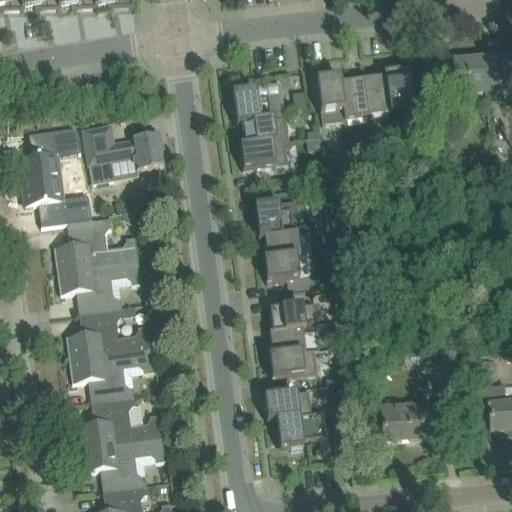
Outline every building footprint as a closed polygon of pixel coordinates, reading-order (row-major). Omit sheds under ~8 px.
[(0,0),(0,15),(23,15),(20,0),(0,0)] [(56,0),(20,0),(23,15),(24,15),(23,12),(25,12),(34,11),(35,13),(35,15),(60,14),(56,0)] [(93,0),(56,0),(60,14),(60,11),(61,11),(61,12),(71,10),(71,13),(71,14),(96,13),(93,0)] [(131,0),(93,0),(96,13),(96,11),(98,10),(98,11),(107,9),(107,12),(108,13),(133,13),(131,0)] [(511,59),(511,60),(511,62),(483,65),(486,98),(503,96),(504,109),(511,108),(511,59)] [(486,98),(483,65),(455,67),(455,65),(453,65),(456,86),(444,87),(446,107),(447,119),(460,118),(458,100),(486,98)] [(390,122),(414,119),(408,74),(384,77),(385,82),(389,118),(390,122)] [(322,131),(347,128),(346,124),(341,88),(340,82),(316,85),(322,131)] [(368,121),(389,118),(385,82),(363,85),(368,121)] [(346,124),(368,121),(363,85),(341,88),(346,124)] [(232,99),(233,106),(236,129),(285,122),(283,106),(282,100),(257,103),(256,96),(255,96),(255,95),(243,97),(232,99)] [(296,122),(309,120),(305,96),(293,98),(296,122)] [(272,124),(241,128),(241,130),(243,151),(244,153),(285,148),(289,147),(285,122),(272,124)] [(110,131),(83,136),(89,170),(92,190),(93,190),(93,189),(114,185),(110,167),(134,163),(136,176),(137,175),(156,172),(165,171),(160,139),(131,144),(131,147),(114,150),(110,131)] [(27,165),(18,166),(20,178),(19,178),(21,189),(61,183),(61,181),(59,165),(58,162),(78,159),(78,160),(80,159),(76,134),(47,138),(29,141),(29,143),(30,152),(32,163),(27,164),(27,165)] [(320,135),(309,136),(310,144),(321,142),(320,135)] [(396,138),(389,139),(391,151),(398,150),(396,138)] [(318,146),(306,147),(308,158),(319,157),(318,146)] [(243,176),(288,170),(285,148),(240,154),(243,176)] [(398,150),(391,151),(392,162),(399,161),(398,150)] [(110,167),(114,185),(138,181),(137,175),(136,176),(134,163),(110,167)] [(313,179),(325,177),(324,170),(312,172),(313,179)] [(61,183),(21,189),(22,200),(23,200),(25,212),(33,211),(38,211),(40,222),(41,231),(41,234),(67,230),(92,227),(88,201),(84,202),(64,205),(64,202),(61,186),(62,186),(61,183)] [(118,218),(144,212),(142,202),(116,208),(118,218)] [(265,210),(254,211),(255,219),(258,242),(264,241),(294,237),(291,218),(297,217),(296,206),(277,208),(265,210)] [(342,234),(350,233),(348,206),(336,208),(338,222),(326,224),(327,236),(342,234)] [(137,216),(123,219),(124,223),(127,226),(130,229),(134,230),(139,229),(137,216)] [(70,252),(54,254),(57,277),(138,266),(135,245),(135,243),(126,244),(126,247),(122,252),(107,254),(105,239),(109,234),(112,234),(110,224),(92,227),(67,230),(70,252)] [(350,233),(342,234),(345,256),(352,255),(350,233)] [(294,237),(264,241),(265,243),(267,264),(268,265),(296,261),(300,261),(297,238),(297,237),(294,237)] [(345,250),(333,252),(334,259),(346,257),(345,254),(345,250)] [(333,252),(321,253),(322,257),(322,260),(334,259),(333,252)] [(268,265),(264,266),(267,289),(287,286),(288,295),(307,293),(306,283),(299,284),(296,261),(268,265)] [(138,266),(57,277),(60,300),(76,298),(79,319),(122,313),(121,304),(118,305),(113,301),(111,286),(127,284),(131,287),(132,290),(141,289),(138,266)] [(314,309),(270,315),(273,337),(302,333),(303,335),(316,333),(318,333),(317,329),(314,309)] [(82,341),(66,343),(69,366),(150,355),(147,333),(147,332),(138,333),(138,336),(134,341),(119,343),(117,328),(120,323),(124,323),(122,313),(79,319),(82,341)] [(356,323),(325,327),(326,332),(326,335),(357,331),(356,323)] [(273,337),(269,338),(270,341),(272,360),(305,356),(303,335),(302,333),(273,337)] [(150,355),(69,366),(72,389),(88,387),(91,408),(134,402),(133,393),(130,393),(125,390),(123,374),(138,372),(143,376),(144,379),(153,378),(150,355)] [(272,360),(268,361),(272,385),(316,379),(313,355),(305,356),(272,360)] [(439,393),(465,390),(462,355),(435,358),(439,393)] [(327,390),(339,389),(338,381),(326,383),(327,390)] [(511,408),(506,409),(504,390),(474,393),(477,421),(489,420),(491,436),(511,433),(511,408)] [(308,397),(264,403),(267,427),(276,425),(312,421),(311,419),(308,397)] [(94,429),(78,431),(81,455),(162,444),(159,421),(150,422),(150,425),(146,430),(143,430),(130,432),(128,416),(133,412),(135,411),(134,402),(91,408),(94,429)] [(329,410),(322,411),(323,417),(323,419),(330,418),(329,410)] [(417,410),(381,413),(384,446),(444,440),(442,412),(418,414),(417,410)] [(312,421),(276,425),(279,448),(280,456),(291,455),(303,453),(302,445),(326,442),(323,419),(323,417),(311,419),(312,421)] [(336,463),(349,461),(345,437),(333,438),(336,463)] [(162,444),(81,455),(84,478),(100,476),(103,497),(146,491),(145,482),(142,482),(137,478),(135,463),(150,461),(155,465),(156,468),(165,467),(165,465),(162,444)] [(105,511),(171,511),(171,510),(162,511),(161,511),(141,511),(141,506),(144,501),(148,500),(146,491),(103,497),(105,511)]
